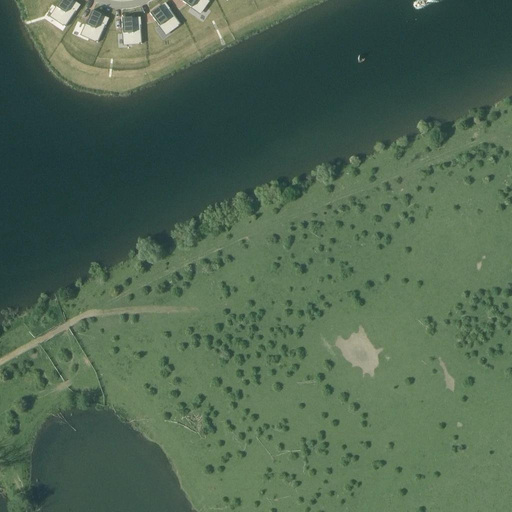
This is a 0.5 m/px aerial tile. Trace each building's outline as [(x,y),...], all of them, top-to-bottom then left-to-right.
[(73,0),(63,0),(58,7),(64,12),(57,21),(64,26),(78,7),(72,2),(73,0)] [(176,0),(190,9),(195,2),(203,8),(208,0),(176,0)] [(157,10),(150,15),(158,25),(164,20),(171,28),(179,22),(166,5),(158,11),(157,10)] [(100,15),(91,11),(86,24),(95,28),(90,39),(99,43),(108,21),(99,17),(100,15)] [(131,18),(122,19),(124,33),(133,32),(134,44),(142,43),(140,19),(131,20),(131,18)]
